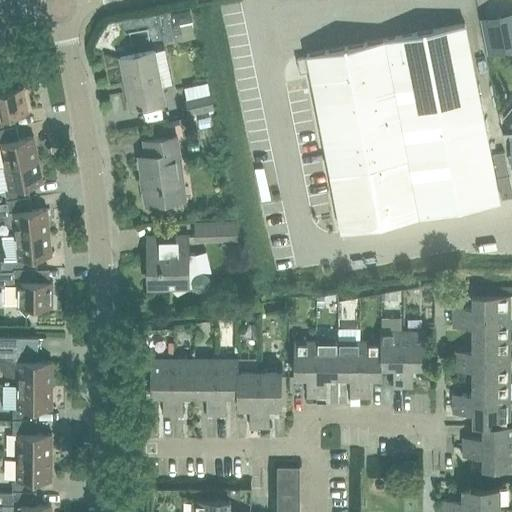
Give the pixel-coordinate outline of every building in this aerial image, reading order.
[(189,10),(173,14),(175,20),(181,24),(191,22),(189,10)] [(511,13),(482,20),(488,51),(511,46),(511,13)] [(308,56),(311,71),(330,173),(341,231),(405,219),(499,201),(465,23),(307,54),(308,56)] [(131,110),(151,106),(165,103),(158,70),(154,50),(120,57),(131,110)] [(300,73),(311,71),(308,56),(297,58),(300,73)] [(24,87),(6,90),(0,86),(0,130),(17,127),(14,115),(29,112),(24,87)] [(210,94),(186,98),(189,114),(212,109),(210,94)] [(511,108),(503,119),(511,126),(511,108)] [(0,146),(4,166),(39,159),(34,135),(19,138),(17,127),(0,130),(0,146)] [(177,135),(144,140),(146,155),(139,155),(146,204),(182,199),(176,160),(180,160),(177,135)] [(505,151),(493,153),(498,174),(509,172),(505,151)] [(39,159),(4,166),(9,189),(5,190),(7,201),(31,197),(29,185),(43,182),(39,159)] [(511,185),(510,174),(498,177),(502,198),(511,195),(511,185)] [(31,197),(7,201),(7,202),(0,203),(0,218),(6,217),(7,223),(9,226),(14,225),(15,235),(50,231),(47,208),(34,209),(31,197)] [(237,221),(194,222),(195,241),(237,240),(237,221)] [(1,260),(1,270),(37,269),(37,257),(52,255),(50,231),(15,235),(2,236),(4,260),(1,260)] [(150,284),(187,284),(190,284),(195,289),(198,290),(203,290),(207,289),(209,285),(210,281),(209,276),(206,273),(203,272),(199,272),(195,253),(187,254),(186,236),(161,236),(161,252),(149,252),(150,284)] [(243,257),(243,244),(231,244),(232,257),(243,257)] [(38,281),(37,269),(1,270),(0,270),(0,286),(2,287),(2,306),(18,306),(26,315),(35,306),(53,306),(53,281),(38,281)] [(453,317),(510,316),(510,294),(473,294),(473,307),(453,307),(453,317)] [(16,308),(2,307),(2,319),(15,319),(16,308)] [(473,326),(473,338),(510,338),(510,316),(453,317),(453,326),(473,326)] [(381,366),(382,366),(393,366),(393,386),(403,386),(403,329),(381,329),(381,339),(381,366)] [(403,329),(403,386),(413,386),(413,366),(425,366),(425,329),(403,329)] [(18,375),(17,385),(52,385),(53,360),(37,360),(37,349),(38,337),(0,336),(0,367),(5,374),(11,376),(18,375)] [(453,350),(453,360),(510,359),(510,338),(473,338),(473,350),(453,350)] [(307,396),(317,396),(317,339),(294,339),(294,376),(307,376),(307,396)] [(317,339),(317,396),(326,396),(326,376),(338,376),(338,339),(317,339)] [(338,339),(338,376),(350,376),(350,396),(360,396),(360,339),(338,339)] [(381,339),(360,339),(360,396),(369,396),(369,376),(382,376),(382,366),(381,366),(381,339)] [(163,414),(173,414),(173,357),(151,357),(151,394),(163,394),(163,414)] [(173,357),(173,414),(183,414),(183,394),(195,394),(195,357),(173,357)] [(216,414),(217,357),(195,357),(195,394),(206,394),(207,414),(216,414)] [(238,369),(239,369),(239,357),(217,357),(216,414),(226,414),(226,394),(237,394),(238,394),(238,369)] [(473,369),(473,381),(510,381),(510,359),(453,360),(453,369),(473,369)] [(259,427),(260,369),(239,369),(238,369),(238,394),(237,394),(237,407),(251,407),(250,427),(259,427)] [(260,369),(259,427),(269,427),(269,407),(282,407),(282,370),(260,369)] [(453,393),(453,403),(510,402),(510,381),(473,381),(473,393),(453,393)] [(52,408),(52,385),(17,385),(17,408),(13,408),(13,421),(37,421),(37,408),(52,408)] [(473,425),(483,425),(483,424),(510,424),(510,402),(453,403),(453,412),(473,412),(473,425)] [(17,433),(17,457),(52,457),(52,432),(37,432),(37,421),(13,421),(13,433),(17,433)] [(483,424),(483,425),(483,436),(463,436),(463,446),(511,445),(511,424),(510,424),(483,424)] [(511,468),(511,445),(463,446),(463,456),(483,456),(483,468),(511,468)] [(52,480),(52,457),(17,457),(16,480),(12,480),(12,485),(12,493),(36,493),(37,480),(52,480)] [(277,479),(300,479),(300,467),(277,467),(277,479)] [(277,479),(277,491),(300,491),(300,479),(277,479)] [(443,499),(443,509),(500,508),(500,486),(463,486),(463,499),(443,499)] [(300,503),(300,491),(277,491),(277,503),(300,503)] [(0,511),(51,511),(52,504),(36,504),(36,493),(12,493),(0,492),(0,511)] [(193,511),(250,511),(230,511),(230,499),(193,499),(193,511)] [(277,511),(299,511),(300,503),(277,503),(277,511)]
